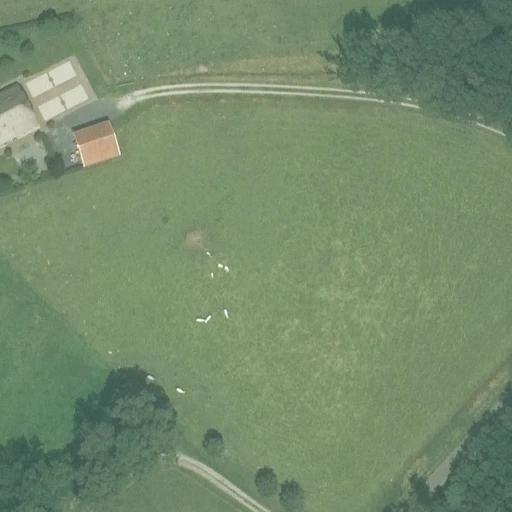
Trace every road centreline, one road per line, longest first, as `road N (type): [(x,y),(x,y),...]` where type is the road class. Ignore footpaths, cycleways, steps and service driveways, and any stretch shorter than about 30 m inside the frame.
road 1 (track): [(511,134),(459,113),(349,93),(179,90),(113,103)]
road 2 (track): [(266,511),(174,453),(154,459),(92,511)]
road 3 (unclassified): [(419,511),(511,406)]
